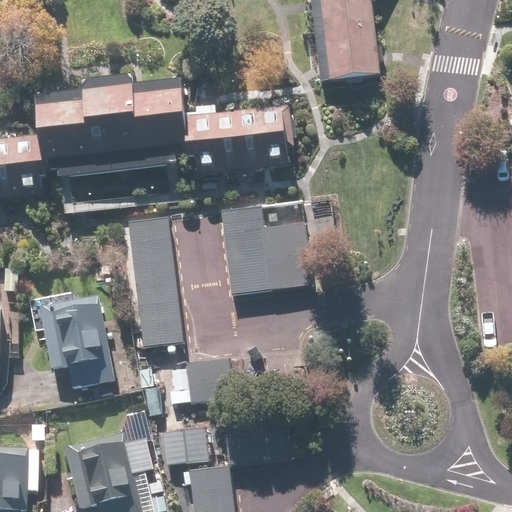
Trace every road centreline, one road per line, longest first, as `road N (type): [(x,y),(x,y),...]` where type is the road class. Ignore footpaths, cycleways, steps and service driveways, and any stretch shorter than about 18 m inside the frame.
road 1 (residential): [(475,0),(417,350)]
road 2 (residential): [(454,454),(421,472),(384,468),(368,458),(349,425),(363,370),(397,351),(417,350)]
road 3 (residential): [(417,350),(448,363),(467,391),(470,424),(454,454)]
